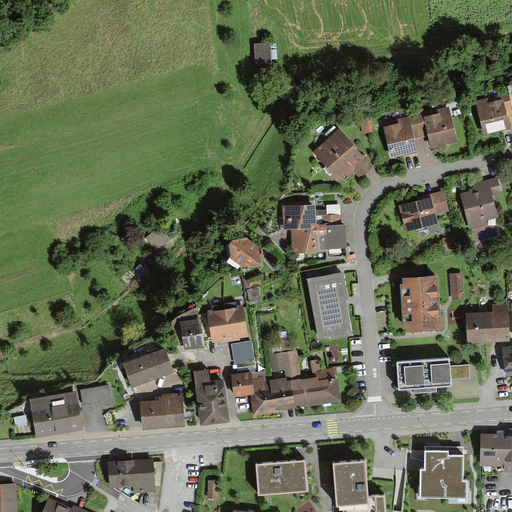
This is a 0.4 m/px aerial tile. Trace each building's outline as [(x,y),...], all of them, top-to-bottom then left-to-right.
[(271,44),(255,45),(256,81),(272,80),(271,65),(271,60),(271,44)] [(476,102),(484,137),(511,130),(508,117),(511,115),(511,104),(509,94),(476,102)] [(431,151),(458,144),(450,108),(422,115),(421,109),(414,111),(415,116),(421,138),(428,137),(431,151)] [(382,124),(391,160),(418,154),(415,140),(421,138),(415,116),(382,124)] [(359,121),(362,135),(376,131),(373,118),(359,121)] [(313,153),(338,181),(352,169),(361,179),(374,168),(363,156),(362,156),(340,131),(313,153)] [(460,195),(469,230),(486,226),(488,221),(498,218),(492,196),(501,194),(497,178),(475,184),(473,189),(470,190),(468,193),(460,195)] [(399,207),(406,233),(439,225),(436,215),(449,212),(444,191),(430,195),(431,199),(399,207)] [(284,232),(290,231),(319,229),(318,211),(317,205),(282,207),(283,218),(280,218),(281,229),(284,229),(284,232)] [(327,210),(318,211),(319,229),(323,228),(322,216),(341,215),(340,205),(326,206),(327,210)] [(322,216),(323,228),(342,227),(341,215),(322,216)] [(146,238),(157,252),(177,236),(166,223),(146,238)] [(319,229),(290,231),(292,256),(329,253),(329,251),(347,250),(345,227),(342,227),(323,228),(319,229)] [(456,236),(442,239),(445,252),(459,249),(456,236)] [(233,242),(229,248),(231,259),(227,263),(238,271),(241,267),(243,268),(261,266),(259,247),(247,239),(233,242)] [(157,278),(142,263),(133,272),(140,280),(135,285),(142,292),(157,278)] [(307,280),(319,341),(331,338),(331,342),(353,338),(346,302),(349,301),(343,273),(307,280)] [(464,300),(463,274),(450,274),(452,301),(464,300)] [(247,280),(250,289),(263,284),(260,276),(247,280)] [(406,327),(407,333),(442,330),(438,276),(402,279),(403,284),(400,285),(403,327),(406,327)] [(260,286),(247,290),(250,306),(263,302),(260,286)] [(207,312),(213,344),(249,338),(243,305),(238,306),(237,303),(212,307),(213,311),(207,312)] [(466,315),(468,345),(510,343),(508,304),(492,305),(493,314),(466,315)] [(180,324),(200,320),(198,307),(169,321),(174,346),(183,344),(180,324)] [(205,348),(200,320),(180,324),(183,344),(185,352),(205,348)] [(283,354),(270,356),(273,373),(284,371),(300,368),(297,351),(288,352),(286,339),(280,340),(281,345),(283,354)] [(252,341),(231,344),(235,365),(256,361),(252,341)] [(283,354),(281,345),(268,347),(270,356),(283,354)] [(511,346),(502,348),(506,377),(511,376),(511,346)] [(123,365),(132,390),(175,374),(166,349),(123,365)] [(397,362),(399,390),(414,389),(415,392),(437,391),(437,387),(452,386),(452,379),(451,365),(450,358),(397,362)] [(250,396),(253,417),(279,413),(343,404),(339,379),(337,380),(335,368),(322,370),(321,362),(317,360),(310,361),(312,375),(315,374),(316,378),(301,381),(301,380),(288,381),(288,378),(286,378),(269,381),(271,393),(267,394),(250,396)] [(469,364),(451,365),(452,379),(470,378),(469,364)] [(263,372),(259,372),(259,377),(264,377),(268,375),(267,368),(263,372)] [(301,380),(300,368),(284,371),(286,378),(288,378),(288,381),(301,380)] [(209,370),(194,372),(201,428),(230,424),(224,381),(211,383),(209,370)] [(267,394),(264,377),(259,377),(259,372),(256,373),(245,374),(245,371),(238,372),(233,373),(234,376),(232,376),(235,398),(250,396),(267,394)] [(109,386),(80,391),(83,405),(112,400),(109,386)] [(30,400),(37,439),(84,431),(83,427),(80,410),(77,392),(30,400)] [(141,403),(143,432),(186,429),(183,393),(159,395),(159,397),(154,397),(155,400),(147,401),(147,403),(141,403)] [(28,425),(26,415),(14,418),(16,428),(28,425)] [(481,430),(481,463),(505,463),(505,469),(511,469),(511,425),(506,426),(506,430),(481,430)] [(448,444),(426,444),(426,463),(422,463),(422,489),(466,489),(466,473),(462,473),(462,448),(447,448),(448,444)] [(366,456),(334,459),(337,503),(343,503),(344,511),(388,511),(386,491),(369,493),(366,456)] [(306,458),(256,462),(259,494),(309,490),(306,458)] [(108,462),(110,490),(133,488),(134,494),(156,492),(154,459),(108,462)] [(219,478),(208,478),(208,496),(219,496),(219,478)] [(18,511),(17,482),(0,482),(0,511),(18,511)] [(72,505),(48,495),(41,511),(98,511),(73,501),(72,505)]
